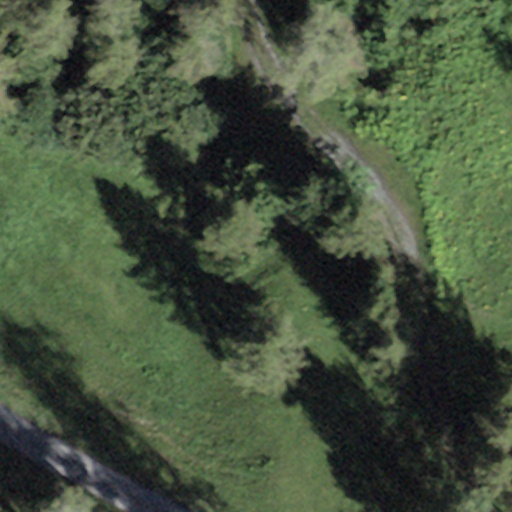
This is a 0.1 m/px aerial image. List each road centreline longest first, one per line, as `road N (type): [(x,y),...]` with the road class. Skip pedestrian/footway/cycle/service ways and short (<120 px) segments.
road 1 (track): [(480,511),(406,225),(258,49),(246,0)]
road 2 (unclassified): [(163,511),(0,417)]
